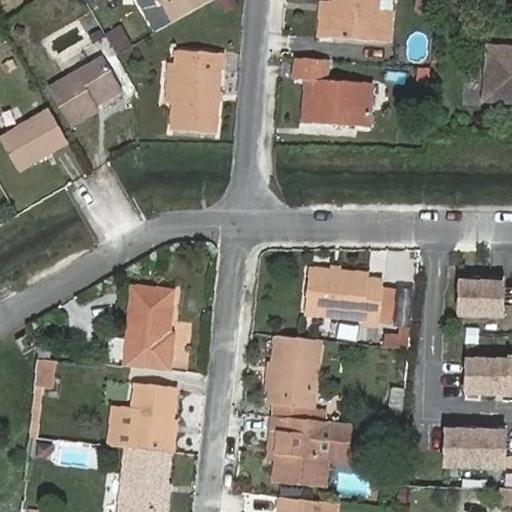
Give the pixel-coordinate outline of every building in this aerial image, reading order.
[(165,0),(178,21),(213,1),(212,0),(165,0)] [(218,0),(224,14),(239,8),(236,0),(218,0)] [(318,35),(330,36),(332,1),(320,0),(318,35)] [(375,10),(376,0),(332,0),(332,1),(330,36),(386,42),(388,11),(375,10)] [(466,0),(414,0),(414,7),(465,11),(466,0)] [(116,53),(133,45),(123,24),(106,32),(116,53)] [(502,68),(503,50),(483,49),(482,67),(502,68)] [(511,50),(503,50),(502,68),(482,67),(481,106),(511,107),(511,50)] [(178,73),(175,105),(173,134),(216,138),(222,57),(179,53),(178,73)] [(96,100),(122,84),(107,55),(52,85),(74,124),(103,110),(101,107),(96,100)] [(328,81),(329,59),(296,56),(296,79),(307,80),(305,122),(369,125),(370,85),(328,81)] [(168,103),(175,105),(178,73),(172,71),(168,103)] [(127,92),(122,84),(96,100),(101,107),(127,92)] [(70,140),(51,107),(2,134),(21,167),(70,140)] [(309,278),(304,320),(363,326),(363,331),(380,333),(384,291),(366,289),(367,285),(309,278)] [(500,319),(501,278),(486,278),(485,285),(456,284),(455,318),(500,319)] [(131,364),(177,368),(179,331),(174,330),(178,287),(138,283),(131,364)] [(38,333),(32,321),(18,329),(24,341),(38,333)] [(385,329),(383,348),(408,350),(410,331),(385,329)] [(310,412),(317,346),(276,342),(268,407),(310,412)] [(60,391),(63,358),(41,356),(38,388),(60,391)] [(511,397),(511,359),(506,359),(506,362),(463,361),(462,402),(478,403),(478,396),(511,397)] [(140,380),(135,444),(177,448),(183,386),(140,380)] [(351,428),(272,419),(270,435),(280,436),(275,487),(324,492),(327,465),(347,467),(351,428)] [(399,432),(385,431),(383,455),(398,456),(399,432)] [(502,470),(503,434),(442,432),(441,469),(502,470)] [(267,459),(277,459),(280,436),(270,435),(267,459)] [(135,444),(128,511),(170,511),(177,448),(135,444)] [(511,490),(501,490),(501,504),(511,503),(511,490)] [(337,511),(338,507),(281,500),(280,511),(337,511)]
